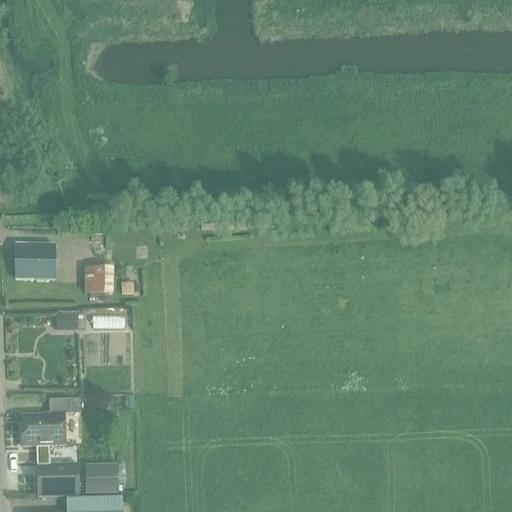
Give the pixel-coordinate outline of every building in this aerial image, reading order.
[(56,279),(56,249),(14,248),(14,278),(56,279)] [(85,271),(85,296),(112,296),(112,271),(85,271)] [(133,285),(120,285),(121,298),(133,297),(133,285)] [(56,333),(78,332),(78,331),(85,331),(85,321),(82,321),(82,317),(85,317),(85,312),(58,313),(58,316),(56,316),(56,333)] [(94,397),(82,397),(82,408),(94,408),(94,397)] [(23,449),(65,447),(63,416),(80,415),(80,401),(48,402),(49,417),(21,418),(23,449)] [(77,466),(37,467),(38,499),(78,498),(77,466)] [(85,468),(86,495),(118,495),(117,468),(85,468)] [(122,511),(122,499),(66,501),(66,511),(122,511)]
